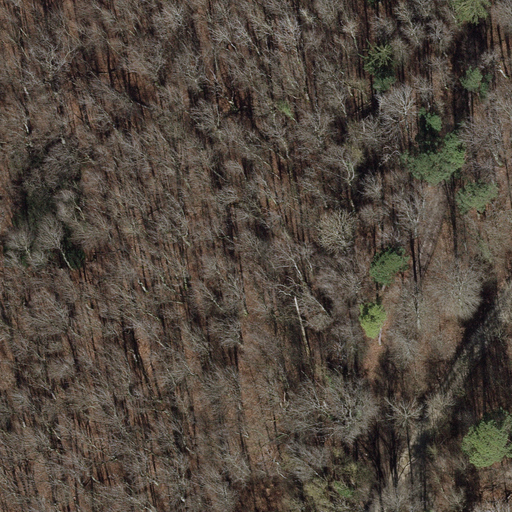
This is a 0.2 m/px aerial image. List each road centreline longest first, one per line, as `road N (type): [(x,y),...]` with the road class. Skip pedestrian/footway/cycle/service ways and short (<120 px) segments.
road 1 (track): [(485,0),(448,196),(386,342),(375,511)]
road 2 (track): [(511,292),(377,511)]
